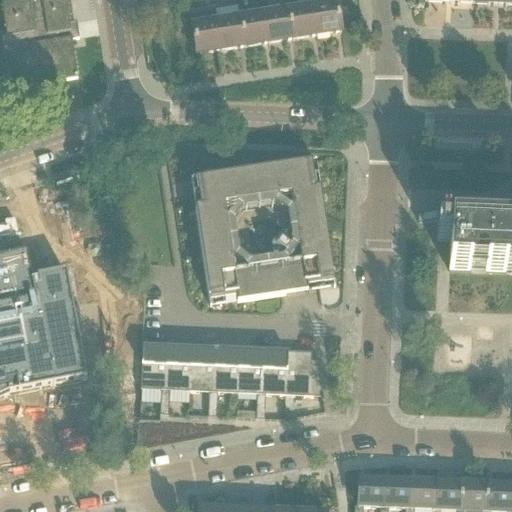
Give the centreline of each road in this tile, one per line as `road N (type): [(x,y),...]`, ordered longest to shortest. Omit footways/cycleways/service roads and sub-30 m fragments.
road 1 (unclassified): [(373,438),(383,123)]
road 2 (tertiary): [(132,113),(383,123)]
road 3 (unclassified): [(169,477),(373,438)]
road 4 (unclassified): [(0,511),(169,477)]
road 5 (tertiary): [(0,160),(132,113)]
road 6 (unclassified): [(511,449),(373,438)]
road 7 (tertiary): [(511,128),(383,123)]
road 8 (unclassified): [(383,123),(382,0)]
